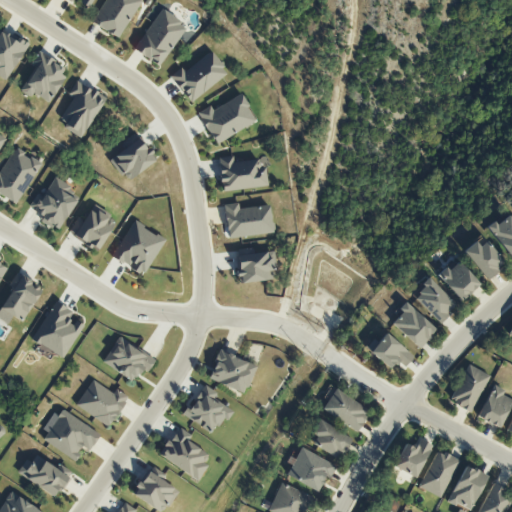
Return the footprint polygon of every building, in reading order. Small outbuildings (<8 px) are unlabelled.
[(227,73),(210,51),(183,72),(180,68),(169,76),(190,102),(227,73)] [(212,110),(209,106),(197,113),(215,144),(255,121),(239,94),(212,110)] [(266,186),(264,166),(259,167),(258,159),(232,162),(232,156),(217,158),(221,192),(266,186)] [(238,208),(237,203),(223,204),(227,238),(272,233),(269,204),(238,208)] [(510,260),(511,258),(511,219),(508,213),(488,228),(510,260)] [(463,253),(487,279),(505,263),(481,237),(463,253)] [(239,284),(275,279),(271,251),(235,256),(239,284)] [(479,285),(455,259),(437,275),(461,301),(479,285)] [(412,297),(439,323),(456,305),(429,279),(412,297)] [(435,330),(407,304),(390,322),(418,348),(435,330)] [(412,357),(385,333),(376,342),(372,339),(364,348),(389,370),(397,361),(404,367),(412,357)] [(244,394),(256,366),(219,351),(207,379),(244,394)] [(489,376),(467,364),(448,401),(470,412),(489,376)] [(217,393),(203,384),(183,415),(211,433),(221,417),(226,420),(232,411),(213,399),(217,393)] [(511,400),(511,399),(501,395),(504,390),(492,385),(477,418),(499,428),(511,400)] [(369,412),(335,388),(321,409),(355,432),(369,412)] [(311,446),(340,459),(351,436),(317,421),(311,434),(316,436),(311,446)] [(163,460),(196,480),(210,456),(186,441),(190,435),(182,430),(163,460)] [(431,445),(419,439),(415,447),(405,442),(392,467),(415,478),(431,445)] [(286,477),(317,492),(324,477),(329,479),(335,465),(299,448),(286,477)] [(433,450),(419,489),(442,498),(456,459),(433,450)] [(486,476),(464,465),(447,501),(470,511),(486,476)] [(304,511),(311,496),(279,483),(267,511),(304,511)] [(491,485),(477,511),(502,511),(511,495),(491,485)]
